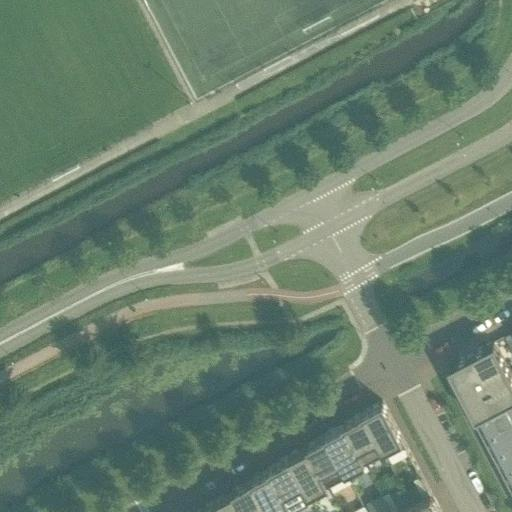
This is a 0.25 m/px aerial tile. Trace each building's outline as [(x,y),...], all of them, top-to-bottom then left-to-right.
[(511,397),(511,374),(494,340),(457,360),(460,365),(458,372),(453,374),(475,416),(511,397),(511,398),(511,397)] [(484,433),(511,417),(511,399),(511,398),(511,397),(475,416),(484,433)] [(383,401),(370,407),(363,411),(383,450),(386,456),(406,446),(383,401)] [(383,450),(363,411),(362,412),(362,413),(344,422),(364,461),(365,461),(365,459),(383,450)] [(511,439),(511,417),(484,433),(493,450),(511,439)] [(346,471),(364,461),(344,422),(343,423),(344,424),(326,434),(346,472),(347,472),(346,471)] [(328,482),(346,472),(326,434),(325,434),(325,435),(307,445),(327,483),(328,483),(328,482)] [(511,461),(511,439),(493,450),(501,467),(511,461)] [(309,493),(327,483),(307,445),(306,445),(307,446),(289,456),(309,495),(310,494),(309,493)] [(291,504),(309,495),(289,456),(288,456),(288,458),(270,467),(290,506),(291,505),(291,504)] [(510,484),(511,482),(511,461),(501,467),(510,484)] [(278,511),(290,506),(270,467),(269,468),(270,469),(252,478),(269,511),(278,511)] [(422,475),(414,479),(424,497),(431,493),(422,475)] [(269,511),(252,478),(251,479),(251,480),(233,490),(244,511),(269,511)] [(244,511),(233,490),(232,490),(233,491),(215,501),(220,511),(244,511)] [(389,492),(382,495),(391,511),(394,511),(398,510),(389,492)] [(441,511),(440,509),(434,498),(431,493),(424,497),(398,510),(394,511),(441,511)] [(376,499),(367,503),(371,511),(391,511),(382,495),(376,499)] [(220,511),(215,501),(214,501),(214,502),(196,511),(220,511)]
